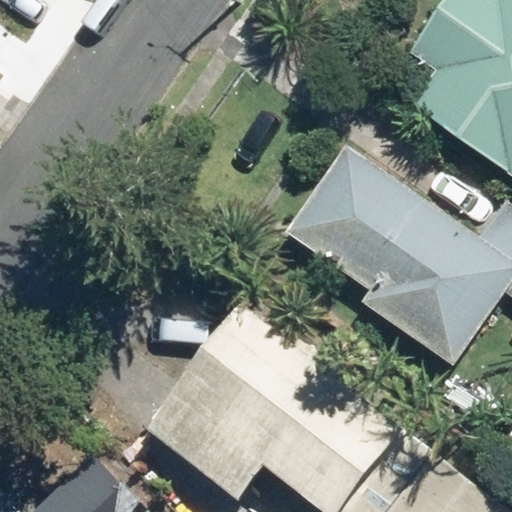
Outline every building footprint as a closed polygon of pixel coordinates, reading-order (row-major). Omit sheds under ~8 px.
[(511,0),(461,0),(422,50),(450,72),(426,105),(511,168),(511,0)] [(511,214),(490,245),(361,149),(295,237),(461,361),(506,300),(511,303),(511,214)] [(307,337),(304,341),(261,306),(159,431),(256,510),(289,470),(340,511),(511,511),(511,505),(508,502),(307,337)] [(511,419),(483,453),(511,475),(511,419)] [(48,511),(164,511),(124,457),(48,511)]
